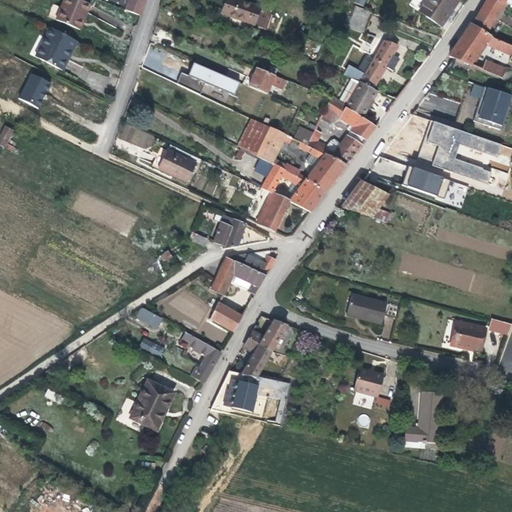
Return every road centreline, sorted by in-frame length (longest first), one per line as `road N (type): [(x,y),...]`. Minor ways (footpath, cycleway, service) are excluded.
road 1 (track): [(289,242),(0,100)]
road 2 (residential): [(473,0),(303,242)]
road 3 (residential): [(259,305),(511,377)]
road 4 (track): [(0,394),(200,261)]
road 5 (residential): [(259,305),(158,500)]
road 6 (residential): [(98,151),(153,0)]
